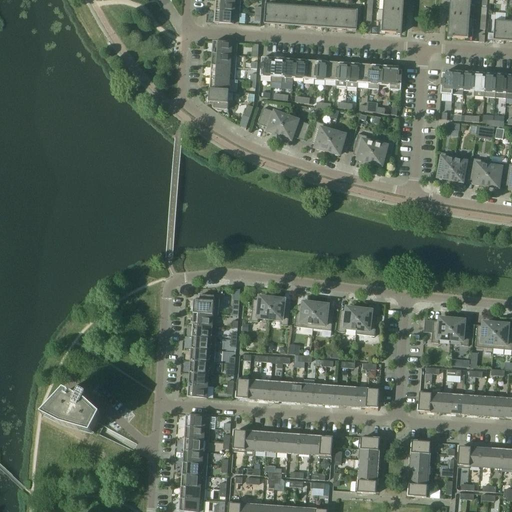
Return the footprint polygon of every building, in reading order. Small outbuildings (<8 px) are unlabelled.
[(239,13),(240,1),(222,0),(216,0),(215,12),(239,13)] [(383,0),(384,0),(383,11),(379,11),(402,13),(403,2),(402,0),(383,0)] [(452,0),(452,5),(451,16),(474,18),(474,17),(470,17),(471,7),(471,0),(452,0)] [(275,25),(276,5),(266,5),(266,4),(264,25),(275,25)] [(285,26),(286,6),(276,5),(275,25),(285,26)] [(295,27),(296,7),(286,6),(285,26),(295,27)] [(305,27),(307,8),(296,7),(295,27),(305,27)] [(315,28),(317,8),(307,8),(305,27),(315,28)] [(326,29),(327,9),(317,8),(315,28),(326,29)] [(336,30),(337,10),(327,9),(326,29),(336,30)] [(346,30),(347,10),(337,10),(336,30),(346,30)] [(347,10),(346,30),(357,31),(358,11),(357,11),(347,10)] [(401,23),(402,13),(379,11),(383,11),(382,22),(381,35),(378,35),(378,36),(382,36),(382,33),(400,35),(401,23)] [(239,26),(239,13),(215,12),(214,24),(239,26)] [(474,18),(451,16),(450,27),(449,38),(468,39),(468,42),(472,43),(473,28),(469,28),(470,18),(474,18)] [(504,42),(505,22),(496,21),(495,21),(493,41),(504,42)] [(236,57),(237,44),(213,42),(212,55),(236,57)] [(235,69),(236,57),(212,55),(211,67),(235,69)] [(271,78),(273,59),(265,59),(262,59),(261,65),(260,71),(261,72),(260,77),(271,78)] [(282,83),(284,60),(273,59),(271,78),(271,83),(282,83)] [(293,79),(294,61),(284,60),(282,83),(292,84),(293,79)] [(304,80),(305,62),(294,61),(293,79),(304,80)] [(315,81),(316,62),(305,62),(304,80),(315,81)] [(325,81),(327,63),(316,62),(315,81),(325,81)] [(336,82),(337,64),(327,63),(325,81),(336,82)] [(347,88),(348,65),(337,64),(336,82),(347,83),(346,88),(347,88)] [(358,84),(359,65),(348,65),(347,88),(357,89),(358,84)] [(368,90),(370,66),(359,65),(358,84),(368,85),(368,90)] [(379,85),(380,67),(370,66),(368,90),(379,90),(379,85)] [(235,81),(235,69),(211,67),(210,79),(235,81)] [(390,91),(391,68),(380,67),(379,85),(390,86),(389,91),(390,91)] [(391,68),(390,91),(401,92),(401,84),(402,84),(402,77),(402,71),(399,71),(399,68),(391,68)] [(452,96),(453,72),(446,72),(445,75),(442,75),(442,77),(442,80),(441,80),(441,87),(441,95),(452,96)] [(463,91),(464,73),(453,72),(452,96),(453,91),(463,91)] [(474,92),(475,74),(464,73),(463,91),(474,92)] [(484,98),(486,75),(475,74),(474,92),(474,97),(484,98)] [(495,94),(497,75),(486,75),(484,98),(495,99),(495,94)] [(506,99),(507,76),(497,75),(495,94),(495,99),(506,99)] [(235,81),(210,79),(210,91),(229,92),(230,81),(235,81)] [(228,111),(229,92),(210,91),(209,103),(214,104),(213,110),(228,111)] [(250,119),(253,108),(247,106),(244,117),(250,119)] [(279,137),(286,117),(263,109),(258,125),(269,129),(268,133),(279,137)] [(286,117),(279,137),(291,141),(292,138),(304,142),(310,126),(286,117)] [(327,152),(333,133),(322,129),(324,125),(317,123),(310,144),(316,145),(315,149),(327,152)] [(333,133),(327,152),(339,156),(340,153),(346,154),(352,134),(345,132),(344,136),(333,133)] [(370,164),(376,140),(358,135),(353,156),(358,157),(358,161),(370,164)] [(376,140),(370,164),(382,167),(383,164),(389,165),(394,144),(376,140)] [(450,181),(455,156),(442,154),(438,179),(450,181)] [(469,181),(472,160),(455,156),(450,181),(463,183),(463,180),(469,181)] [(486,187),(490,162),(472,160),(469,181),(474,182),(474,185),(486,187)] [(504,186),(508,165),(490,162),(486,187),(498,189),(499,186),(504,186)] [(193,314),(213,315),(218,316),(219,301),(218,299),(216,298),(214,298),(214,297),(200,296),(200,302),(194,301),(193,314)] [(272,300),(260,298),(259,298),(259,301),(253,301),(250,322),(258,323),(258,319),(269,320),(272,300)] [(284,304),(284,302),(284,301),(272,300),(269,320),(281,322),(280,326),(287,327),(290,305),(284,304)] [(313,330),(316,305),(303,303),(303,307),(297,306),(294,328),(313,330)] [(313,330),(331,332),(334,311),(328,310),(328,306),(316,305),(313,330)] [(359,310),(347,309),(346,312),(340,311),(338,333),(345,334),(346,330),(356,331),(355,335),(356,335),(359,310)] [(372,312),(367,311),(359,310),(356,335),(375,338),(377,316),(371,315),(372,312)] [(212,327),(213,315),(193,314),(193,326),(212,327)] [(452,321),(439,319),(439,323),(433,322),(431,344),(438,344),(439,340),(450,341),(452,321)] [(450,341),(461,342),(461,347),(468,347),(470,326),(464,325),(465,322),(452,321),(450,341)] [(496,325),(488,324),(483,323),(483,327),(477,326),(475,348),(493,350),(496,325)] [(493,350),(511,351),(511,350),(511,329),(508,329),(508,326),(496,325),(493,350)] [(211,339),(212,327),(193,326),(192,338),(211,339)] [(192,338),(191,350),(210,351),(215,352),(216,339),(211,339),(192,338)] [(290,346),(289,355),(299,356),(299,347),(290,346)] [(210,363),(210,351),(191,350),(190,362),(214,364),(214,363),(210,363)] [(213,376),(214,364),(190,362),(189,374),(213,376)] [(213,376),(189,374),(188,386),(208,387),(209,376),(213,376)] [(248,400),(249,380),(238,379),(237,399),(248,400)] [(259,401),(260,383),(250,382),(250,380),(249,380),(248,400),(259,401)] [(269,402),(271,383),(260,383),(259,401),(269,402)] [(280,403),(281,384),(271,383),(269,402),(280,403)] [(291,403),(292,385),(281,384),(280,403),(291,403)] [(302,404),(303,386),(292,385),(291,403),(302,404)] [(207,400),(208,387),(188,386),(187,398),(207,400)] [(313,405),(314,387),(303,386),(302,404),(313,405)] [(324,406),(325,387),(314,387),(313,405),(324,406)] [(334,406),(336,388),(325,387),(324,406),(334,406)] [(345,407),(346,389),(336,388),(334,406),(345,407)] [(378,410),(379,389),(367,388),(367,390),(366,409),(378,410)] [(356,408),(357,390),(346,389),(345,407),(356,408)] [(366,409),(367,390),(357,390),(356,408),(366,409)] [(77,398),(76,397),(65,392),(42,417),(62,427),(92,435),(102,416),(87,403),(86,403),(84,402),(87,397),(82,394),(79,399),(77,398)] [(429,413),(431,393),(420,392),(418,412),(429,413)] [(440,414),(441,396),(431,395),(432,393),(431,393),(429,413),(440,414)] [(451,415),(452,397),(441,396),(440,414),(451,415)] [(462,416),(463,397),(452,397),(451,415),(462,416)] [(472,416),(474,398),(463,397),(462,416),(472,416)] [(483,417),(485,399),(474,398),(472,416),(483,417)] [(494,418),(496,400),(485,399),(483,417),(494,418)] [(505,419),(506,400),(496,400),(494,418),(505,419)] [(185,428),(210,430),(210,417),(186,416),(185,428)] [(209,442),(210,430),(185,428),(184,440),(209,442)] [(245,451),(246,433),(234,432),(233,453),(245,454),(245,451)] [(255,452),(256,434),(246,433),(245,451),(255,452)] [(266,453),(267,434),(256,434),(255,452),(266,453)] [(277,453),(278,435),(267,434),(266,453),(277,453)] [(287,454),(289,436),(278,435),(277,453),(287,454)] [(298,455),(300,437),(289,436),(287,454),(298,455)] [(309,456),(310,438),(300,437),(298,455),(309,456)] [(319,457),(320,438),(310,438),(309,456),(319,457)] [(331,460),(332,442),(333,439),(320,438),(319,457),(319,459),(331,460)] [(379,440),(377,440),(359,439),(358,450),(379,451),(379,440)] [(209,442),(184,440),(184,452),(208,454),(208,453),(203,453),(204,442),(209,442)] [(411,454),(432,455),(433,444),(412,443),(411,454)] [(469,470),(471,449),(459,448),(457,469),(469,470)] [(481,450),(471,449),(470,467),(479,468),(481,450)] [(378,462),(379,451),(358,450),(358,451),(360,451),(360,461),(378,462)] [(490,469),(492,451),(481,450),(480,468),(490,469)] [(501,470),(503,451),(492,451),(490,469),(501,470)] [(511,470),(511,451),(503,451),(501,470),(511,470)] [(207,466),(208,454),(184,452),(183,464),(207,466)] [(432,456),(432,455),(411,454),(411,465),(429,466),(430,456),(432,456)] [(377,473),(378,462),(360,461),(359,472),(377,473)] [(206,478),(207,466),(183,464),(182,476),(206,478)] [(428,477),(429,466),(411,465),(410,475),(428,477)] [(376,484),(377,473),(359,472),(358,482),(356,482),(376,484)] [(427,487),(428,477),(410,475),(409,486),(430,488),(430,487),(427,487)] [(205,490),(206,478),(182,476),(181,488),(205,490)] [(376,495),(376,484),(356,482),(355,494),(376,495)] [(429,499),(430,488),(409,486),(408,498),(429,499)] [(204,502),(205,490),(181,488),(180,500),(204,502)] [(203,511),(204,502),(180,500),(179,511),(203,511)] [(240,511),(241,506),(241,503),(229,502),(228,511),(240,511)]
